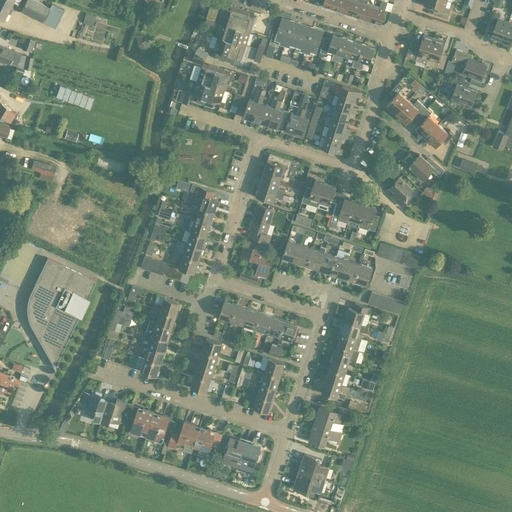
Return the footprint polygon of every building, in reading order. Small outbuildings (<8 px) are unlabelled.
[(18,4),(19,0),(0,0),(0,18),(3,20),(13,2),(18,4)] [(54,28),(64,10),(52,4),(49,8),(34,0),(26,0),(21,11),(42,22),(54,28)] [(334,10),(337,0),(324,0),(322,6),(334,10)] [(346,14),(349,0),(337,0),(334,10),(346,14)] [(349,0),(346,14),(357,17),(362,0),(349,0)] [(368,21),(374,5),(367,3),(368,0),(362,0),(357,17),(368,21)] [(380,7),(374,5),(368,21),(380,25),(387,2),(382,0),(380,7)] [(445,7),(447,0),(445,0),(425,0),(424,5),(436,9),(434,14),(448,19),(451,9),(445,7)] [(500,9),(503,0),(496,0),(494,7),(500,9)] [(236,27),(242,9),(231,6),(230,10),(227,9),(222,22),(236,27)] [(250,12),(242,9),(236,27),(250,32),(255,18),(253,17),(249,16),(250,12)] [(494,12),(490,23),(495,25),(491,37),(501,40),(508,22),(510,18),(500,14),(494,12)] [(95,16),(86,13),(83,22),(92,26),(95,16)] [(279,45),(284,46),(292,21),(281,18),(274,40),(280,42),(279,45)] [(290,46),(295,47),(303,24),(292,21),(284,46),(289,48),(290,46)] [(232,40),(236,27),(222,22),(218,36),(232,40)] [(511,23),(508,22),(501,40),(511,44),(511,42),(511,23)] [(300,51),(305,53),(313,28),(303,24),(295,47),(300,49),(300,51)] [(250,32),(236,27),(232,40),(246,45),(250,32)] [(313,28),(305,53),(310,55),(311,52),(316,54),(324,31),(313,28)] [(336,61),(344,38),(333,34),(332,39),(325,37),(320,52),(327,54),(329,50),(334,52),(332,60),(336,61)] [(409,45),(406,57),(416,60),(416,59),(426,63),(434,38),(424,35),(419,48),(409,45)] [(232,40),(218,36),(213,49),(216,50),(214,56),(225,60),(232,40)] [(26,44),(24,49),(31,51),(35,40),(28,37),(26,44)] [(343,55),(349,56),(354,41),(344,38),(336,61),(341,62),(343,55)] [(426,64),(443,69),(447,57),(440,55),(445,42),(434,38),(426,63),(426,64)] [(241,59),(246,45),(232,40),(225,60),(234,62),(235,57),(241,59)] [(142,41),(137,44),(141,51),(146,49),(142,41)] [(352,66),(357,68),(364,44),(354,41),(349,56),(355,58),(352,66)] [(375,48),(364,44),(357,68),(361,69),(364,61),(370,63),(375,48)] [(33,57),(21,55),(21,54),(14,51),(0,45),(0,59),(10,63),(24,68),(30,69),(33,57)] [(194,51),(195,52),(204,59),(208,54),(198,47),(194,51)] [(260,62),(264,51),(258,49),(254,60),(260,62)] [(456,49),(452,61),(465,66),(463,73),(481,80),(487,66),(469,59),(470,54),(456,49)] [(204,59),(195,52),(192,62),(203,65),(205,59),(204,59)] [(196,64),(191,78),(197,80),(211,85),(217,67),(209,64),(208,68),(202,66),(196,64)] [(31,70),(25,68),(17,66),(15,72),(29,76),(31,70)] [(225,70),(217,67),(211,85),(225,89),(229,75),(224,74),(225,70)] [(326,68),(324,75),(326,76),(331,77),(333,70),(326,68)] [(345,82),(352,84),(354,76),(348,74),(345,82)] [(238,81),(245,83),(247,77),(240,75),(238,81)] [(472,105),(477,91),(465,87),(467,81),(454,76),(450,85),(456,87),(452,97),(453,98),(452,101),(461,104),(462,101),(472,105)] [(211,85),(197,80),(193,94),(199,96),(197,101),(205,104),(211,85)] [(397,113),(409,100),(399,91),(404,86),(399,82),(390,93),(394,97),(387,105),(397,113)] [(94,97),(60,85),(56,96),(90,109),(94,97)] [(211,85),(205,104),(213,107),(215,101),(221,103),(225,89),(211,85)] [(343,85),(339,96),(355,101),(356,95),(361,97),(363,92),(343,85)] [(188,104),(191,93),(185,91),(182,102),(188,104)] [(238,106),(242,95),(236,93),(232,105),(238,106)] [(244,117),(253,119),(261,95),(257,93),(255,101),(250,99),(244,117)] [(261,122),(267,104),(262,103),(265,96),(261,95),(253,119),(261,122)] [(511,95),(508,107),(511,108),(511,117),(506,134),(498,131),(493,146),(503,150),(504,148),(511,151),(511,95)] [(353,106),(355,101),(339,96),(336,106),(356,113),(357,108),(353,106)] [(270,125),(278,100),(275,99),(272,106),(267,104),(261,122),(270,125)] [(278,100),(270,125),(279,128),(284,110),(280,109),(282,101),(278,100)] [(417,119),(427,108),(417,100),(413,104),(409,100),(397,113),(406,122),(413,115),(417,119)] [(0,119),(3,121),(10,109),(2,104),(0,106),(0,119)] [(288,112),(283,128),(285,129),(294,132),(303,107),(299,106),(296,114),(291,112),(291,113),(288,112)] [(354,117),(356,113),(336,106),(333,116),(348,121),(350,116),(354,117)] [(179,109),(173,107),(171,113),(177,115),(179,109)] [(303,107),(294,132),(303,135),(309,118),(304,116),(306,108),(303,107)] [(426,137),(438,124),(429,115),(431,112),(427,108),(417,119),(422,123),(416,129),(426,137)] [(329,127),(349,133),(351,128),(346,127),(348,121),(333,116),(329,127)] [(13,119),(10,123),(16,127),(19,122),(13,119)] [(0,133),(6,135),(9,127),(0,123),(0,133)] [(448,133),(438,124),(426,137),(436,146),(441,140),(446,144),(455,134),(450,130),(448,133)] [(347,138),(349,133),(329,127),(326,137),(341,142),(343,136),(347,138)] [(65,138),(75,141),(78,133),(67,130),(65,138)] [(341,142),(326,137),(322,147),(342,154),(344,149),(339,147),(341,142)] [(270,152),(264,168),(286,175),(287,170),(291,159),(270,152)] [(439,176),(445,170),(434,160),(430,164),(420,154),(409,166),(423,178),(431,169),(439,176)] [(52,180),(56,166),(34,159),(31,168),(34,169),(33,174),(52,180)] [(264,168),(261,177),(279,183),(281,178),(288,181),(288,180),(289,176),(286,175),(264,168)] [(408,193),(413,188),(400,176),(390,186),(396,191),(392,196),(403,206),(407,201),(405,199),(410,195),(408,193)] [(261,177),(259,186),(284,194),(285,190),(278,188),(279,183),(261,177)] [(317,206),(320,200),(325,183),(315,179),(312,188),(306,186),(301,201),(317,206)] [(320,200),(317,206),(328,210),(327,213),(332,215),(336,202),(331,200),(336,186),(325,183),(320,200)] [(259,186),(256,194),(273,200),(275,195),(282,198),(284,194),(259,186)] [(289,186),(288,195),(301,196),(301,187),(289,186)] [(438,192),(432,190),(427,186),(423,191),(430,198),(435,200),(438,192)] [(211,197),(202,194),(198,206),(214,211),(218,199),(211,197)] [(348,222),(355,200),(345,197),(342,204),(336,202),(332,215),(333,215),(331,220),(337,222),(338,219),(348,222)] [(355,200),(349,218),(350,218),(360,221),(366,204),(355,200)] [(268,242),(271,236),(266,234),(274,210),(257,204),(249,229),(251,229),(248,236),(268,242)] [(376,207),(366,204),(360,221),(358,226),(369,229),(369,228),(375,230),(380,216),(374,214),(376,207)] [(194,205),(192,210),(197,211),(194,219),(210,224),(214,211),(198,206),(194,205)] [(310,226),(312,218),(297,214),(295,221),(310,226)] [(191,231),(206,236),(210,224),(194,219),(191,231)] [(315,231),(305,228),(304,233),(314,236),(315,231)] [(206,236),(191,231),(187,243),(203,248),(206,236)] [(153,232),(150,239),(155,240),(155,239),(161,240),(163,235),(157,233),(153,232)] [(339,239),(329,236),(328,241),(338,244),(339,239)] [(294,261),(300,244),(288,240),(282,257),(294,261)] [(183,254),(199,260),(203,248),(187,243),(183,254)] [(381,256),(385,244),(380,243),(377,254),(381,256)] [(149,244),(146,252),(152,254),(155,246),(149,244)] [(306,264),(312,248),(300,244),(294,261),(306,264)] [(363,247),(353,244),(352,249),(361,252),(363,247)] [(387,258),(391,246),(385,244),(381,256),(387,258)] [(243,246),(240,257),(249,260),(249,261),(258,264),(255,273),(266,277),(271,263),(266,261),(269,253),(253,248),(252,249),(243,246)] [(312,248),(306,264),(319,269),(324,252),(325,248),(321,246),(319,250),(312,248)] [(391,246),(387,258),(393,260),(397,248),(391,246)] [(373,256),(375,251),(366,248),(364,253),(373,256)] [(399,262),(403,250),(397,248),(393,260),(399,262)] [(404,264),(408,252),(403,250),(399,262),(404,264)] [(331,272),(336,256),(324,252),(319,269),(331,272)] [(410,266),(414,254),(408,252),(404,264),(410,266)] [(343,276),(348,260),(350,255),(345,253),(343,258),(336,256),(331,272),(343,276)] [(179,267),(185,269),(192,271),(195,272),(199,260),(183,254),(179,267)] [(421,256),(414,254),(410,266),(417,268),(421,256)] [(147,270),(151,257),(145,256),(141,268),(147,270)] [(42,340),(39,341),(54,368),(57,363),(96,280),(47,257),(30,293),(33,294),(32,295),(31,300),(30,304),(30,309),(30,313),(31,318),(32,322),(33,324),(42,340)] [(153,272),(157,259),(151,257),(147,270),(153,272)] [(158,273),(162,261),(157,259),(153,272),(158,273)] [(354,280),(360,263),(348,260),(343,276),(354,280)] [(164,275),(168,263),(162,261),(158,273),(164,275)] [(170,277),(174,265),(168,263),(164,275),(170,277)] [(372,268),(360,263),(354,280),(367,284),(372,268)] [(175,279),(179,267),(174,265),(170,277),(175,279)] [(181,281),(185,269),(179,267),(175,279),(181,281)] [(181,281),(188,283),(192,271),(185,269),(181,281)] [(259,283),(261,277),(241,271),(240,277),(259,283)] [(132,285),(131,287),(128,299),(134,300),(136,293),(141,295),(143,289),(132,285)] [(373,305),(377,293),(372,291),(368,303),(373,305)] [(379,307),(382,295),(377,293),(373,305),(379,307)] [(382,295),(379,307),(384,309),(388,296),(382,295)] [(390,310),(394,298),(388,296),(384,309),(390,310)] [(153,307),(176,314),(180,303),(164,297),(162,304),(154,302),(153,307)] [(395,312),(399,300),(394,298),(390,310),(395,312)] [(406,302),(399,300),(395,312),(402,314),(406,302)] [(220,316),(232,320),(237,305),(225,301),(220,316)] [(345,319),(361,324),(365,312),(368,313),(370,308),(355,303),(353,308),(349,307),(345,319)] [(244,324),(249,309),(237,305),(232,320),(244,324)] [(153,307),(151,313),(158,315),(157,321),(172,327),(176,314),(153,307)] [(113,320),(118,322),(120,315),(125,316),(126,312),(117,308),(113,320)] [(256,328),(261,312),(249,309),(244,324),(256,328)] [(268,332),(273,316),(261,312),(256,328),(268,332)] [(280,336),(285,320),(273,316),(268,332),(280,336)] [(157,321),(149,319),(149,320),(150,320),(146,332),(168,339),(172,327),(157,321)] [(368,327),(361,324),(345,319),(341,332),(357,337),(359,330),(365,332),(366,332),(367,332),(367,331),(368,327)] [(285,320),(280,336),(292,340),(297,324),(285,320)] [(215,330),(213,335),(221,338),(223,332),(215,330)] [(143,337),(141,343),(149,346),(164,351),(168,339),(146,332),(145,331),(143,337)] [(362,338),(357,337),(341,332),(337,343),(358,350),(362,338)] [(202,350),(218,355),(222,342),(206,337),(202,350)] [(333,355),(349,360),(356,363),(359,351),(358,350),(337,343),(333,355)] [(276,347),(274,355),(281,357),(283,349),(281,349),(282,346),(277,344),(277,345),(276,347)] [(110,359),(114,348),(112,347),(108,346),(104,357),(110,359)] [(149,346),(145,358),(161,363),(164,351),(149,346)] [(244,349),(239,348),(236,360),(240,362),(244,349)] [(198,362),(215,367),(218,355),(202,350),(198,362)] [(345,373),(349,360),(333,355),(329,368),(345,373)] [(161,363),(145,358),(139,356),(135,368),(157,375),(161,363)] [(269,357),(265,370),(280,375),(284,362),(269,357)] [(195,374),(211,379),(215,367),(198,362),(195,374)] [(21,371),(22,366),(13,363),(12,368),(21,371)] [(341,384),(345,373),(329,368),(325,379),(341,384)] [(265,370),(261,382),(277,387),(280,375),(265,370)] [(17,385),(19,380),(15,378),(0,372),(0,387),(10,391),(13,384),(17,385)] [(207,392),(211,379),(195,374),(191,386),(207,392)] [(339,392),(341,384),(325,379),(321,392),(344,400),(345,394),(339,392)] [(363,379),(361,386),(373,390),(375,382),(370,381),(363,379)] [(273,399),(277,387),(261,382),(257,394),(273,399)] [(230,399),(232,395),(234,387),(226,385),(224,392),(222,396),(230,399)] [(94,419),(101,421),(108,399),(101,397),(102,394),(92,391),(91,394),(85,391),(81,402),(88,404),(85,412),(95,415),(94,419)] [(269,411),(273,399),(257,394),(253,406),(269,411)] [(108,399),(101,421),(109,424),(110,420),(120,424),(120,421),(126,423),(132,403),(117,399),(116,402),(108,399)] [(367,406),(350,400),(348,406),(365,412),(367,406)] [(329,427),(341,431),(344,423),(347,414),(350,415),(352,410),(338,405),(336,411),(320,406),(315,423),(329,428),(329,427)] [(147,433),(154,411),(139,406),(131,431),(141,434),(141,431),(147,433)] [(252,407),(250,414),(259,417),(261,411),(252,407)] [(147,433),(146,436),(156,439),(155,441),(159,442),(162,442),(163,441),(164,438),(163,438),(168,420),(170,416),(154,411),(147,433)] [(192,447),(200,426),(184,421),(180,434),(173,431),(168,446),(176,448),(177,443),(184,445),(183,447),(191,450),(192,447)] [(338,440),(341,431),(329,427),(329,428),(315,423),(309,440),(324,445),(326,436),(338,440)] [(200,426),(192,447),(199,449),(198,452),(207,455),(211,443),(219,446),(223,433),(200,426)] [(238,465),(245,441),(231,437),(224,458),(228,459),(228,462),(238,465)] [(260,446),(245,441),(238,465),(248,468),(249,466),(253,467),(260,446)] [(299,470),(325,478),(329,466),(318,463),(320,458),(305,453),(299,470)] [(351,470),(354,461),(344,459),(342,468),(351,470)] [(321,491),(325,478),(299,470),(294,487),(309,492),(311,487),(321,491)] [(341,499),(345,485),(342,484),(338,483),(334,497),(341,499)]
